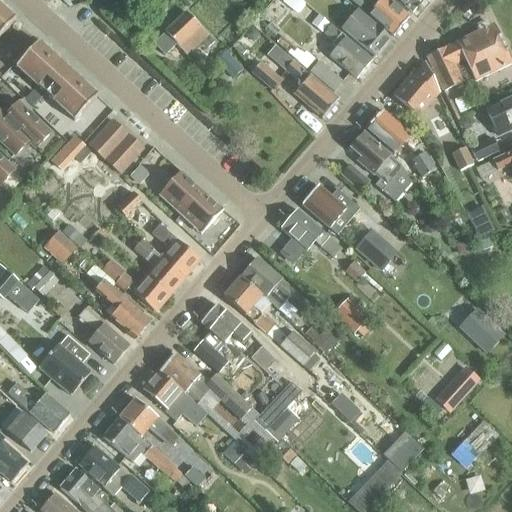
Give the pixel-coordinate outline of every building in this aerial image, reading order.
[(278,0),(296,13),(303,4),(298,0),(278,0)] [(385,0),(351,0),(369,15),(368,16),(393,38),(408,20),(385,0)] [(393,0),(412,16),(425,0),(393,0)] [(5,13),(0,18),(0,38),(15,22),(5,13)] [(341,31),(375,59),(390,41),(357,13),(341,31)] [(156,43),(166,53),(175,44),(187,57),(202,43),(208,49),(214,44),(186,14),(156,43)] [(318,16),(311,24),(321,33),(328,25),(318,16)] [(329,58),(356,81),(372,62),(331,27),(324,35),(339,47),(329,58)] [(496,74),(511,66),(492,28),(426,59),(443,94),(473,79),(476,83),(496,74)] [(250,30),(244,37),(252,44),(258,36),(250,30)] [(15,69),(30,82),(53,57),(38,43),(15,69)] [(214,62),(232,80),(243,70),(225,51),(214,62)] [(305,52),(296,62),(305,70),(313,60),(305,52)] [(30,82),(45,96),(67,70),(53,57),(30,82)] [(309,73),(333,94),(343,83),(318,62),(309,73)] [(293,96),(321,121),(338,102),(293,63),(284,73),(301,88),(293,96)] [(251,75),(273,93),(282,83),(260,64),(251,75)] [(410,79),(393,98),(418,120),(438,96),(423,64),(411,79),(410,79)] [(45,96),(59,109),(82,84),(67,70),(45,96)] [(82,84),(59,109),(74,123),(97,98),(82,84)] [(33,93),(25,102),(31,108),(39,99),(33,93)] [(467,97),(454,103),(459,115),(473,109),(467,97)] [(511,100),(486,113),(497,138),(511,130),(511,100)] [(18,105),(4,119),(29,142),(28,143),(35,150),(49,135),(18,105)] [(29,142),(4,119),(0,114),(0,143),(14,157),(28,143),(29,142)] [(365,133),(393,157),(403,146),(413,154),(420,147),(381,114),(365,133)] [(467,118),(457,122),(461,131),(471,127),(467,118)] [(89,147),(120,175),(143,150),(112,123),(89,147)] [(363,136),(349,151),(360,160),(357,164),(378,182),(375,186),(383,193),(395,204),(411,186),(401,169),(390,159),(363,136)] [(469,150),(475,164),(498,153),(492,140),(469,150)] [(465,150),(451,157),(459,173),(473,167),(465,150)] [(511,153),(475,172),(480,182),(511,166),(511,153)] [(411,163),(425,185),(438,176),(424,154),(411,163)] [(0,160),(0,186),(13,173),(0,160)] [(336,192),(353,206),(371,185),(349,166),(331,188),(336,192)] [(140,167),(129,179),(139,187),(149,176),(140,167)] [(159,198),(180,217),(201,194),(181,175),(159,198)] [(308,201),(302,208),(325,228),(326,228),(336,237),(358,211),(353,206),(336,192),(330,199),(318,188),(308,201)] [(115,209),(126,221),(143,206),(132,194),(115,209)] [(201,194),(180,217),(200,235),(199,235),(200,236),(222,212),(221,211),(221,212),(201,194)] [(293,241),(280,255),(290,263),(295,263),(305,251),(306,252),(313,244),(327,255),(333,260),(341,251),(335,246),(297,213),(281,231),(293,241)] [(68,227),(61,236),(77,250),(79,252),(87,243),(68,227)] [(170,252),(163,260),(184,279),(199,262),(159,227),(151,236),(170,252)] [(57,232),(42,250),(51,257),(48,260),(56,267),(59,264),(61,267),(68,259),(73,262),(78,257),(75,254),(77,250),(61,236),(57,232)] [(371,234),(356,251),(380,272),(395,255),(371,234)] [(210,239),(203,247),(213,256),(220,247),(210,239)] [(489,240),(476,244),(479,252),(492,249),(489,240)] [(147,272),(145,274),(170,295),(184,279),(163,260),(141,242),(134,251),(155,270),(151,274),(147,272)] [(468,243),(456,246),(459,257),(471,254),(468,243)] [(256,260),(241,277),(278,311),(286,302),(304,318),(312,308),(256,260)] [(354,264),(345,273),(356,284),(365,274),(354,264)] [(99,287),(95,292),(117,311),(110,319),(135,341),(151,323),(111,288),(115,285),(94,266),(86,276),(99,287)] [(25,286),(31,291),(32,290),(42,298),(58,281),(43,267),(25,286)] [(0,268),(0,299),(3,302),(6,298),(18,283),(0,268)] [(170,295),(145,274),(142,278),(145,280),(139,288),(124,275),(115,286),(124,293),(129,288),(134,293),(132,296),(154,314),(169,296),(170,295)] [(263,298),(241,277),(223,299),(266,336),(274,327),(253,309),(263,298)] [(18,283),(6,298),(17,306),(28,292),(18,283)] [(332,318),(353,336),(356,333),(362,339),(375,325),(347,300),(332,318)] [(201,344),(192,355),(216,375),(217,376),(226,366),(214,356),(223,346),(231,336),(240,344),(248,335),(216,307),(200,325),(210,334),(201,344)] [(97,335),(89,345),(114,366),(129,348),(86,311),(79,319),(97,335)] [(475,314),(459,332),(486,357),(502,340),(475,314)] [(310,329),(303,336),(311,344),(318,337),(310,329)] [(318,337),(311,344),(324,356),(338,342),(325,330),(318,337)] [(26,359),(0,332),(0,349),(18,368),(26,359)] [(280,348),(304,368),(316,353),(292,334),(280,348)] [(37,370),(70,398),(90,375),(80,367),(88,357),(66,338),(59,347),(58,346),(37,370)] [(249,361),(259,370),(271,357),(261,347),(249,361)] [(175,355),(160,372),(183,393),(183,392),(185,394),(197,404),(209,390),(241,418),(251,406),(217,376),(216,375),(208,384),(175,355)] [(465,369),(434,402),(448,415),(479,382),(465,369)] [(143,391),(142,392),(165,412),(164,413),(175,423),(176,422),(182,415),(196,428),(207,415),(182,394),(183,393),(160,372),(143,391)] [(289,383),(255,419),(278,440),(296,421),(285,410),(300,394),(289,383)] [(8,395),(54,435),(70,416),(45,395),(37,404),(28,397),(15,385),(8,395)] [(135,401),(120,420),(141,439),(149,430),(171,449),(179,439),(135,401)] [(0,426),(2,429),(30,453),(46,434),(22,414),(16,408),(0,426)] [(501,438),(481,419),(450,452),(470,470),(501,438)] [(119,420),(103,439),(127,460),(132,464),(141,454),(144,457),(169,479),(176,484),(182,477),(175,471),(177,470),(141,439),(120,420),(119,421),(119,420)] [(0,434),(0,474),(11,484),(28,465),(2,443),(5,439),(0,434)] [(221,454),(233,465),(247,450),(236,440),(221,454)] [(104,488),(114,497),(121,489),(137,505),(149,493),(134,480),(133,482),(130,479),(95,449),(79,468),(104,488)] [(289,451),(280,460),(286,466),(295,458),(289,451)] [(296,459),(289,466),(297,474),(304,467),(296,459)] [(191,469),(183,478),(189,484),(197,491),(205,482),(191,469)] [(82,510),(81,511),(82,511),(120,511),(113,506),(109,510),(106,507),(107,505),(104,502),(106,500),(97,492),(98,491),(75,471),(59,489),(82,510)] [(40,511),(73,511),(55,496),(40,511)]
